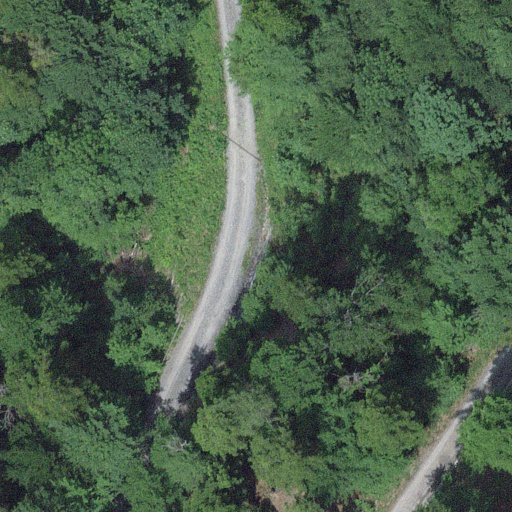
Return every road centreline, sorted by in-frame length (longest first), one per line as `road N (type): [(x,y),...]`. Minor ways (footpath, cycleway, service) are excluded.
road 1 (track): [(225,0),(242,118),(244,221),(124,511)]
road 2 (track): [(406,511),(511,351)]
